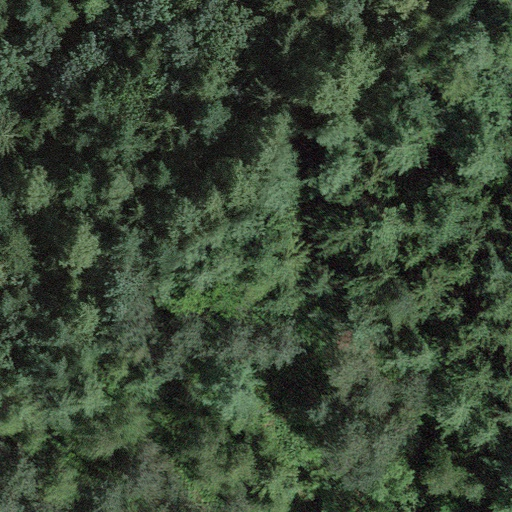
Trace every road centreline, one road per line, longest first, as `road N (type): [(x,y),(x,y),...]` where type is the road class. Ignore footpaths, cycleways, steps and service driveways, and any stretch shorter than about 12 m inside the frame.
road 1 (track): [(203,0),(291,204)]
road 2 (track): [(161,0),(0,123)]
